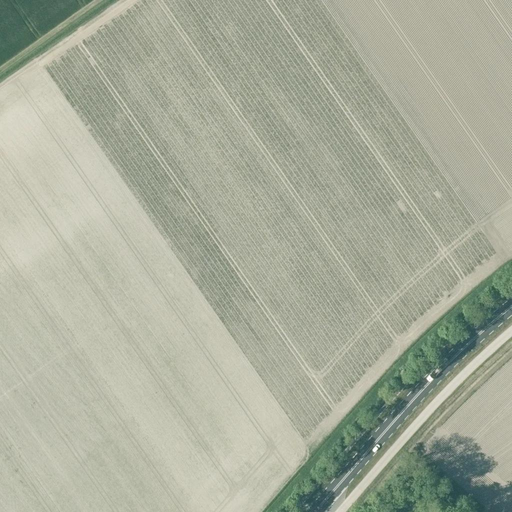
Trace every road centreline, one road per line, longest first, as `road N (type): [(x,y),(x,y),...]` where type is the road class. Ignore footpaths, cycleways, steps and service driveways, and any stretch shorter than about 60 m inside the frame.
road 1 (primary): [(314,511),(425,383),(511,306)]
road 2 (unclassified): [(340,511),(423,415),(511,333)]
